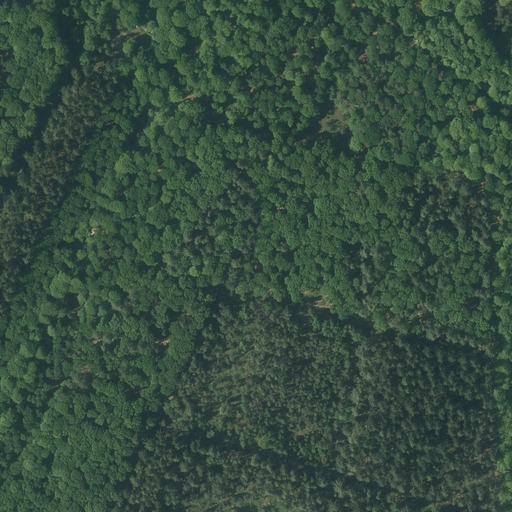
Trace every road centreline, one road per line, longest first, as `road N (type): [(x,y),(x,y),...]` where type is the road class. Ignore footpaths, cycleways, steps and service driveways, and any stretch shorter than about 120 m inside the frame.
road 1 (track): [(0,411),(166,87),(189,0)]
road 2 (track): [(377,13),(229,246),(211,279),(221,281)]
road 3 (track): [(489,182),(206,100)]
road 4 (track): [(0,5),(67,9),(108,23),(206,100)]
road 5 (track): [(329,468),(149,421)]
road 6 (track): [(329,468),(496,511)]
road 7 (track): [(489,182),(494,351)]
road 8 (track): [(377,13),(511,104)]
road 9 (track): [(494,351),(504,511)]
road 10 (track): [(221,281),(149,421)]
road 11 (track): [(361,317),(329,468)]
road 12 (track): [(221,281),(361,317)]
road 13 (track): [(494,351),(361,317)]
